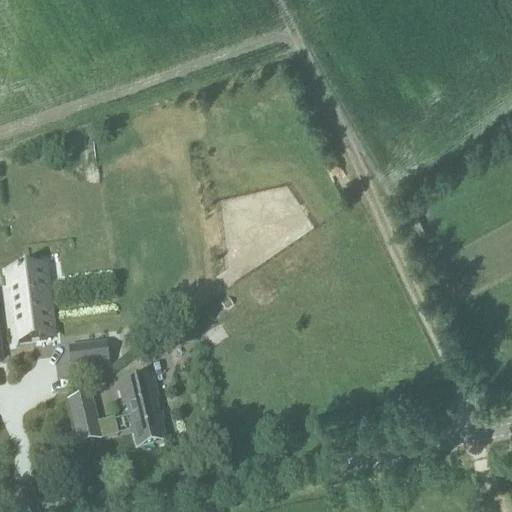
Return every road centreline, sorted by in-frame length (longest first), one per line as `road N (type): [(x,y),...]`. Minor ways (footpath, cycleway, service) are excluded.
road 1 (track): [(278,0),(479,433)]
road 2 (tertiary): [(135,511),(511,426)]
road 3 (track): [(296,38),(0,146)]
